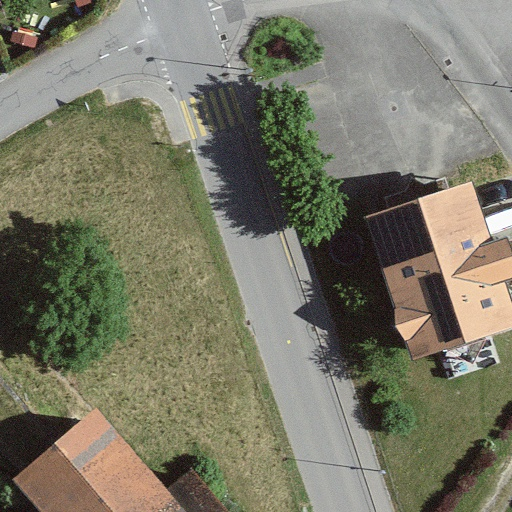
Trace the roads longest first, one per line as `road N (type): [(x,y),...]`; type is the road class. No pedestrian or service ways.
road 1 (tertiary): [(334,511),(211,112),(169,14)]
road 2 (residential): [(169,14),(0,115)]
